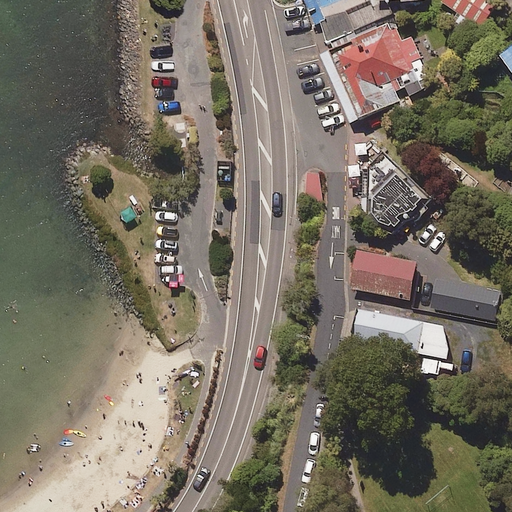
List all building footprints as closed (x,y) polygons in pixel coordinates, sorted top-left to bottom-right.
[(305,0),(303,1),(323,53),(389,28),(394,15),(432,7),(432,0),(305,0)] [(496,0),(495,0),(447,0),(443,8),(477,30),(496,0)] [(422,88),(400,36),(327,67),(355,131),(406,110),(401,97),(422,88)] [(321,174),(307,175),(310,202),(324,201),(321,174)] [(430,201),(405,174),(378,200),(377,219),(393,236),(430,201)] [(421,264),(362,252),(354,289),(413,302),(421,264)] [(504,293),(438,281),(433,309),(499,322),(504,293)] [(425,362),(426,362),(427,357),(449,361),(451,348),(447,328),(363,312),(356,349),(425,362)]
